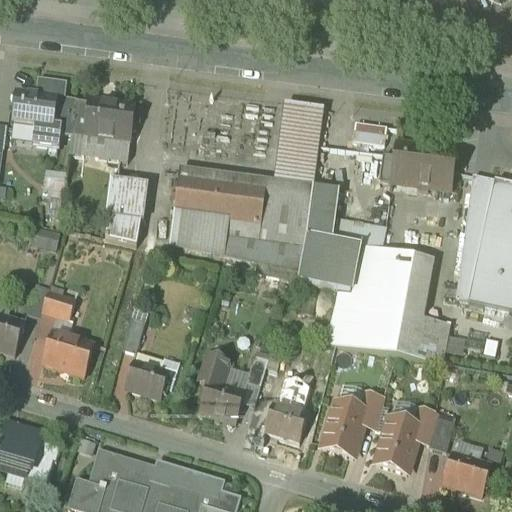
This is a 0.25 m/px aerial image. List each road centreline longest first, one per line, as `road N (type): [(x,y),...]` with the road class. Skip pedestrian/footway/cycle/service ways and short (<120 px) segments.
road 1 (tertiary): [(0,27),(511,96)]
road 2 (residential): [(279,478),(0,397)]
